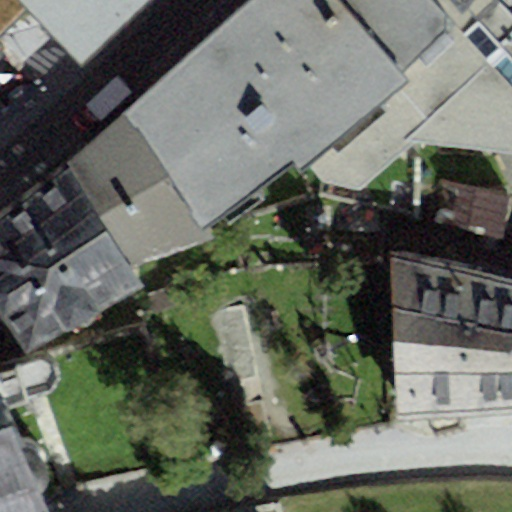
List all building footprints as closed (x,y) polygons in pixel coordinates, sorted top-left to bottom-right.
[(19,0),(83,67),(151,0),(19,0)] [(250,0),(127,115),(204,232),(295,164),(304,174),(310,169),(413,84),(403,74),(457,24),(435,0),(250,0)] [(511,154),(511,0),(476,0),(466,11),(457,24),(403,74),(413,84),(310,169),(321,183),(361,189),(417,144),(511,154)] [(455,0),(466,11),(476,0),(455,0)] [(204,232),(127,115),(67,165),(130,269),(209,241),(204,232)] [(67,165),(0,221),(0,314),(25,355),(141,285),(130,269),(67,165)] [(511,414),(511,281),(389,255),(400,424),(511,414)] [(0,395),(0,511),(48,511),(43,499),(0,395)]
